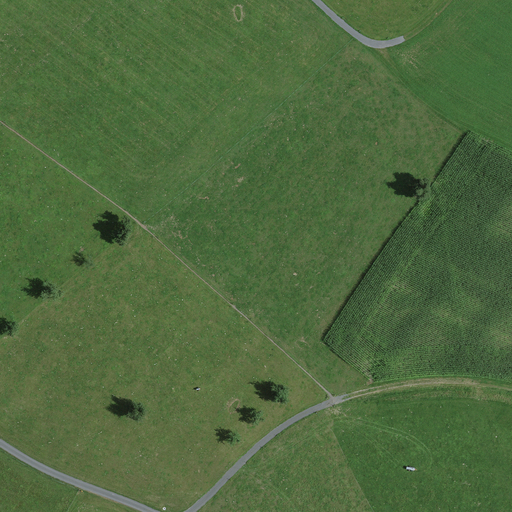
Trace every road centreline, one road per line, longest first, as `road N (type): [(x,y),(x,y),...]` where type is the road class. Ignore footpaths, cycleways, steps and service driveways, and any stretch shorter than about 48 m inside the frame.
road 1 (track): [(189,511),(282,429),(331,403),(407,387),(511,390)]
road 2 (track): [(0,444),(149,511)]
